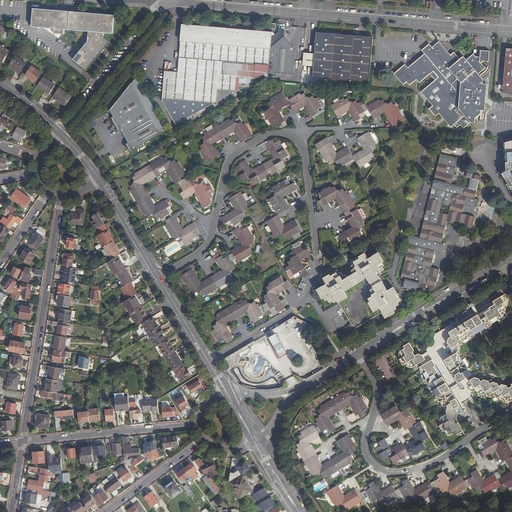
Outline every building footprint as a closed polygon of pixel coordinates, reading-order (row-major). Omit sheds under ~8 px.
[(114,15),(32,8),(31,27),(54,29),(53,33),(64,34),(64,29),(88,31),(87,42),(72,60),(85,70),(108,42),(103,37),(103,33),(112,33),(114,15)] [(254,79),(268,72),(272,35),(272,33),(183,25),(178,73),(165,71),(162,101),(175,125),(214,103),(216,103),(217,89),(235,91),(236,77),(254,79)] [(275,35),(272,35),(268,72),(293,74),(295,49),(284,36),(284,30),(279,29),(278,32),(275,35)] [(312,77),(336,79),(339,34),(316,32),(312,77)] [(336,79),(369,82),(373,37),(339,34),(336,79)] [(488,61),(489,51),(480,50),(480,57),(476,56),(476,57),(473,54),(466,60),(463,56),(460,59),(454,52),(450,55),(439,42),(432,47),(429,44),(422,50),(425,54),(408,68),(405,64),(394,73),(403,84),(407,81),(409,84),(417,79),(420,82),(433,71),(439,77),(421,92),(433,105),(429,108),(436,116),(439,113),(451,126),(454,123),(457,127),(461,124),(464,127),(471,122),(475,122),(475,118),(474,116),(476,115),(477,116),(481,113),(481,109),(484,109),(486,84),(483,83),(483,79),(478,73),(485,68),(481,63),(484,61),(488,61)] [(9,52),(0,45),(0,60),(2,62),(9,52)] [(503,93),(511,93),(511,48),(506,48),(503,93)] [(25,64),(15,57),(9,66),(13,69),(14,68),(20,72),(25,64)] [(19,74),(20,72),(14,68),(13,69),(9,66),(8,67),(19,74)] [(42,74),(32,67),(26,75),(35,82),(42,74)] [(55,85),(43,77),(37,86),(49,94),(55,85)] [(160,133),(131,83),(109,110),(113,116),(111,117),(112,118),(111,120),(112,123),(115,123),(116,125),(115,127),(116,130),(118,130),(119,131),(121,130),(128,142),(126,143),(127,145),(126,147),(128,149),(130,149),(130,150),(160,133)] [(71,96),(59,88),(53,97),(65,105),(71,96)] [(325,106),(321,99),(319,101),(317,98),(315,100),(313,96),(310,98),(309,97),(307,97),(305,93),(301,95),(300,93),(288,100),(282,92),(270,99),(271,101),(267,102),(270,107),(268,108),(269,109),(265,111),(265,110),(260,112),(263,117),(265,116),(273,128),(279,124),(281,128),(286,125),(282,118),(282,119),(276,109),(285,104),(285,105),(289,103),(294,112),(298,110),(297,109),(306,104),(311,113),(310,114),(312,117),(317,114),(316,111),(325,106)] [(337,117),(341,115),(340,114),(348,109),(354,118),(353,118),(355,121),(360,118),(358,115),(364,112),(368,110),(371,115),(373,119),(376,117),(375,115),(384,110),(391,122),(391,123),(393,126),(398,123),(397,119),(402,116),(395,104),(394,105),(392,101),(388,104),(387,102),(385,103),(383,100),(380,101),(379,99),(366,107),(365,104),(361,106),(359,103),(357,104),(356,100),(351,102),(351,101),(349,102),(347,98),(344,99),(343,98),(331,105),(337,117)] [(5,118),(9,112),(7,110),(6,112),(3,116),(2,118),(0,121),(0,127),(3,129),(4,128),(4,129),(5,129),(10,122),(8,121),(9,120),(5,118)] [(14,126),(18,129),(19,127),(22,122),(15,116),(13,119),(17,122),(14,126)] [(252,136),(245,123),(243,124),(241,120),(238,123),(237,122),(235,122),(233,118),(230,120),(229,118),(212,129),(207,132),(204,134),(204,135),(202,137),(204,141),(203,142),(203,143),(199,145),(201,149),(199,149),(207,162),(218,155),(217,152),(216,153),(210,144),(219,139),(226,135),(226,134),(235,129),(240,138),(239,139),(241,142),(252,136)] [(28,133),(19,127),(18,129),(13,136),(22,141),(28,133)] [(327,137),(316,144),(319,149),(326,161),(327,160),(329,163),(333,161),(334,162),(336,161),(338,166),(341,164),(342,165),(354,158),(360,167),(372,160),(371,158),(375,156),(372,151),(374,151),(373,149),(377,147),(375,144),(376,143),(370,131),(358,138),(359,141),(360,140),(365,149),(357,154),(357,153),(353,155),(348,146),(344,148),(345,149),(336,154),(331,146),(332,145),(330,142),(327,137)] [(287,155),(280,143),(275,146),(273,144),(267,147),(269,150),(270,149),(275,158),(266,163),(266,162),(259,165),(260,167),(251,172),(246,163),(247,162),(246,160),(239,163),(241,167),(236,169),(243,182),(248,178),(249,180),(251,179),(254,185),(266,178),(263,172),(269,168),(272,174),(285,167),(282,161),(283,160),(282,158),(287,155)] [(407,244),(409,244),(401,278),(405,279),(403,287),(425,293),(427,284),(435,286),(439,269),(431,267),(435,250),(442,252),(444,243),(441,243),(447,221),(472,228),(475,217),(462,213),(464,205),(474,207),(474,206),(476,206),(477,202),(479,202),(479,200),(475,198),(480,176),(467,173),(466,177),(471,178),(468,188),(451,184),(458,158),(441,154),(432,188),(436,189),(435,195),(431,194),(426,214),(430,215),(428,221),(425,220),(420,238),(409,235),(407,244)] [(211,194),(215,191),(211,184),(207,187),(206,185),(204,185),(203,182),(199,185),(198,183),(196,184),(194,180),(191,182),(189,180),(186,182),(185,179),(182,181),(180,177),(185,174),(178,161),(177,162),(175,158),(171,161),(170,159),(168,160),(166,156),(163,158),(162,156),(152,162),(156,167),(149,171),(146,166),(134,173),(135,174),(132,176),(134,180),(133,181),(133,182),(129,184),(131,188),(130,189),(144,214),(146,213),(148,216),(152,214),(152,215),(154,215),(156,218),(159,217),(160,218),(163,217),(165,220),(168,219),(171,222),(165,225),(172,237),(173,237),(175,240),(179,237),(180,239),(181,238),(183,242),(182,243),(185,247),(189,245),(187,242),(197,236),(194,231),(197,229),(194,223),(190,225),(191,226),(182,231),(175,219),(176,219),(174,215),(172,217),(166,207),(169,205),(166,200),(163,201),(163,203),(155,207),(150,199),(151,198),(147,192),(145,192),(140,183),(152,176),(153,178),(159,174),(159,172),(168,167),(175,179),(174,180),(176,184),(178,183),(183,191),(180,193),(184,199),(187,197),(186,196),(195,190),(201,200),(199,200),(204,208),(211,204),(210,202),(212,201),(211,198),(213,197),(211,194)] [(287,187),(283,181),(272,187),(275,193),(274,194),(274,195),(269,198),(276,211),(282,208),(284,211),(289,208),(287,205),(282,196),(289,192),(290,193),(296,189),(293,183),(287,187)] [(330,186),(317,194),(321,199),(318,201),(321,208),(328,203),(327,202),(336,197),(341,206),(340,206),(347,219),(349,219),(354,227),(345,232),(338,235),(342,241),(348,238),(353,246),(360,242),(358,239),(361,238),(360,236),(363,234),(360,230),(362,230),(361,228),(365,225),(364,222),(365,222),(357,209),(351,212),(347,206),(353,203),(345,191),(344,191),(342,188),(338,190),(338,189),(337,190),(334,186),(331,188),(330,186)] [(31,198),(17,189),(11,198),(25,207),(31,198)] [(242,195),(241,192),(229,199),(230,202),(232,201),(237,210),(228,214),(221,217),(224,223),(230,220),(236,229),(234,230),(236,234),(237,233),(244,245),(235,250),(234,249),(231,251),(233,253),(223,259),(221,256),(216,259),(217,263),(219,262),(223,270),(215,275),(214,274),(207,278),(208,279),(200,284),(193,272),(192,269),(179,276),(181,280),(182,279),(189,291),(191,290),(193,293),(197,290),(198,293),(199,292),(201,296),(205,294),(205,295),(231,281),(229,279),(232,278),(230,273),(232,272),(231,271),(235,268),(233,266),(235,265),(233,261),(236,259),(235,257),(238,255),(241,260),(250,255),(249,254),(252,252),(250,248),(251,247),(250,245),(254,243),(253,240),(254,239),(247,226),(241,230),(239,226),(242,225),(240,222),(243,220),(242,218),(246,217),(243,212),(245,212),(244,210),(248,208),(246,205),(248,204),(246,201),(242,195)] [(8,206),(6,208),(14,214),(15,211),(8,206)] [(83,225),(85,210),(78,209),(77,214),(70,213),(69,223),(83,225)] [(98,228),(104,225),(96,213),(93,215),(93,217),(95,221),(93,222),(97,229),(98,228)] [(4,217),(0,222),(2,224),(9,229),(17,218),(12,214),(8,220),(4,217)] [(278,215),(270,219),(266,222),(273,234),(271,235),(273,239),(281,234),(282,235),(283,235),(285,238),(289,236),(290,238),(293,236),(294,239),(300,236),(299,232),(301,231),(295,219),(292,221),(293,222),(284,228),(278,219),(279,218),(278,215)] [(2,224),(0,227),(0,240),(1,242),(2,242),(11,230),(9,229),(2,224)] [(96,237),(102,247),(103,247),(112,242),(113,241),(110,236),(110,235),(104,225),(98,228),(101,234),(96,237)] [(44,234),(38,230),(29,243),(33,245),(38,248),(44,239),(42,238),(44,234)] [(74,237),(74,234),(62,232),(61,236),(68,237),(68,236),(69,236),(69,238),(68,242),(68,243),(67,247),(78,248),(78,246),(76,239),(74,239),(74,237)] [(112,242),(103,247),(112,260),(118,256),(120,254),(112,242)] [(304,250),(299,242),(293,245),(295,248),(292,250),(293,251),(290,253),(292,257),(290,257),(291,259),(287,262),(289,265),(288,266),(289,269),(287,270),(290,277),(293,275),(299,272),(300,274),(302,278),(308,274),(305,268),(303,269),(298,260),(307,255),(310,254),(307,248),(304,250)] [(35,255),(27,249),(21,259),(29,264),(35,255)] [(397,294),(398,293),(399,292),(395,286),(394,286),(389,289),(386,285),(387,285),(384,279),(383,280),(380,274),(383,272),(382,271),(386,269),(383,265),(384,264),(383,261),(384,260),(378,250),(373,254),(373,255),(369,258),(365,252),(358,256),(359,258),(354,261),(355,263),(351,265),(353,269),(352,269),(354,273),(347,277),(345,274),(343,275),(341,271),(337,273),(336,272),(330,275),(329,274),(323,277),(327,283),(323,286),(322,285),(317,289),(322,298),(324,297),(326,301),(328,300),(329,303),(333,301),(334,302),(337,301),(354,328),(381,312),(385,318),(395,312),(394,311),(398,308),(397,307),(400,305),(398,300),(400,300),(397,294)] [(75,255),(65,254),(63,266),(66,267),(73,268),(75,255)] [(126,269),(118,256),(112,260),(107,262),(112,270),(115,275),(117,274),(126,269)] [(21,271),(15,267),(11,275),(17,278),(21,271)] [(73,268),(66,267),(64,281),(75,283),(77,268),(73,268)] [(27,270),(25,269),(20,278),(29,283),(32,276),(26,272),(27,270)] [(117,274),(124,286),(130,282),(133,280),(126,269),(117,274)] [(285,290),(290,287),(287,281),(285,282),(282,276),(269,284),(270,285),(267,287),(269,291),(268,292),(268,293),(264,296),(266,299),(265,300),(266,303),(260,307),(259,304),(256,305),(255,301),(251,304),(250,302),(249,304),(246,299),(243,301),(242,299),(217,314),(219,316),(215,317),(218,322),(216,322),(217,324),(213,326),(215,329),(213,330),(221,342),(232,336),(231,332),(230,333),(224,324),(233,319),(233,320),(240,317),(239,315),(248,310),(253,319),(252,319),(254,323),(260,319),(258,317),(276,306),(280,312),(285,308),(282,303),(281,303),(276,294),(284,289),(285,290)] [(12,293),(17,286),(13,284),(14,283),(10,280),(5,288),(12,293)] [(137,294),(130,282),(124,286),(121,288),(128,299),(134,295),(137,294)] [(29,299),(32,285),(22,283),(21,285),(19,289),(24,289),(22,298),(29,299)] [(19,284),(17,286),(12,293),(9,297),(15,301),(16,298),(19,289),(21,285),(19,284)] [(60,284),(58,294),(60,294),(69,296),(70,286),(60,284)] [(91,298),(91,300),(100,301),(98,291),(91,291),(91,294),(89,294),(89,297),(91,297),(91,298)] [(70,307),(71,296),(69,296),(60,294),(58,305),(70,307)] [(506,298),(504,294),(490,302),(490,303),(459,322),(458,320),(436,334),(433,347),(427,347),(427,350),(428,352),(423,355),(418,354),(415,355),(412,351),(414,350),(408,340),(404,342),(404,346),(405,348),(399,351),(398,354),(401,358),(400,359),(403,364),(404,364),(405,364),(407,366),(412,367),(421,362),(423,365),(420,367),(448,413),(441,417),(440,421),(442,423),(439,425),(443,431),(445,430),(448,435),(455,431),(457,434),(459,432),(460,434),(464,432),(458,422),(456,423),(454,419),(457,417),(458,413),(466,408),(463,403),(472,398),(473,391),(476,390),(479,394),(482,394),(485,392),(487,396),(491,396),(495,395),(497,398),(500,399),(504,397),(506,400),(510,401),(511,399),(511,383),(511,384),(511,385),(508,388),(507,385),(502,384),(499,386),(498,383),(493,382),(490,383),(488,380),(484,379),(481,381),(479,378),(475,377),(473,378),(457,352),(458,351),(459,347),(457,344),(503,316),(500,312),(506,309),(502,303),(505,302),(506,298)] [(124,302),(132,314),(142,308),(134,295),(128,299),(124,302)] [(30,319),(32,304),(22,303),(20,317),(30,319)] [(138,321),(140,325),(145,322),(150,319),(146,314),(145,315),(142,310),(143,309),(142,308),(132,314),(136,322),(138,321)] [(62,309),(59,323),(70,324),(71,320),(72,310),(62,309)] [(145,322),(152,334),(160,329),(164,326),(159,319),(157,320),(154,316),(150,319),(145,322)] [(289,353),(280,335),(299,326),(295,319),(271,330),(273,335),(269,337),(272,343),(270,344),(277,358),(289,353)] [(22,336),(24,325),(16,324),(14,335),(22,336)] [(67,327),(59,325),(59,326),(57,333),(66,335),(67,327)] [(150,335),(157,346),(159,345),(167,340),(162,334),(163,333),(160,329),(152,334),(150,335)] [(55,335),(52,349),(55,350),(63,352),(65,337),(55,335)] [(159,345),(166,357),(175,351),(176,351),(169,339),(167,340),(159,345)] [(25,343),(12,341),(10,351),(24,353),(25,343)] [(70,358),(71,352),(67,351),(66,352),(63,352),(55,350),(52,364),(64,366),(66,357),(70,358)] [(179,356),(175,351),(166,357),(174,370),(183,365),(185,363),(180,356),(179,356)] [(268,364),(267,360),(266,358),(264,356),(262,355),(259,354),(256,353),(253,354),(250,355),(247,358),(245,362),(244,366),(245,370),(247,374),(251,376),(255,378),(259,377),(263,376),(266,373),(268,369),(268,364)] [(78,367),(92,368),(93,357),(78,356),(78,367)] [(123,364),(117,356),(112,359),(123,364)] [(24,359),(11,358),(11,362),(15,363),(14,367),(23,368),(24,359)] [(186,369),(183,365),(174,370),(182,382),(192,375),(189,370),(187,372),(186,369)] [(52,367),(49,380),(59,381),(61,369),(52,367)] [(19,377),(10,375),(8,388),(17,390),(19,377)] [(202,378),(197,381),(195,378),(189,381),(191,385),(188,386),(193,394),(206,387),(202,378)] [(48,379),(46,392),(57,393),(59,381),(49,380),(48,379)] [(191,396),(181,390),(180,392),(177,391),(174,396),(178,397),(177,398),(187,403),(188,399),(189,400),(191,396)] [(69,399),(69,395),(57,393),(46,392),(42,391),(42,396),(61,399),(61,398),(66,399),(69,399)] [(345,392),(320,407),(321,408),(318,410),(320,415),(319,416),(319,417),(315,419),(317,423),(316,423),(318,427),(315,428),(313,425),(301,433),(302,434),(299,436),(301,440),(299,441),(300,443),(296,445),(298,449),(297,450),(311,475),(313,474),(314,476),(315,476),(319,474),(319,475),(321,474),(324,478),(327,476),(328,478),(340,470),(344,476),(347,474),(344,468),(353,463),(352,461),(355,459),(352,455),(354,454),(353,453),(357,451),(355,447),(356,447),(349,435),(338,441),(339,444),(340,444),(346,452),(337,458),(336,457),(330,460),(331,462),(322,467),(317,459),(317,458),(313,452),(312,452),(307,443),(316,438),(317,439),(320,437),(318,435),(327,430),(329,432),(334,429),(333,425),(331,426),(327,418),(336,413),(336,414),(343,409),(351,403),(356,412),(355,412),(356,415),(369,408),(361,396),(359,397),(358,394),(354,397),(353,395),(351,396),(349,391),(346,393),(345,392)] [(129,397),(116,398),(117,411),(121,411),(126,411),(126,410),(130,410),(130,403),(129,397)] [(158,399),(143,400),(143,402),(144,411),(149,411),(149,410),(153,409),(153,414),(160,413),(158,399)] [(17,405),(8,403),(6,412),(15,414),(17,405)] [(131,411),(132,419),(139,418),(139,416),(141,416),(141,410),(137,411),(136,403),(130,403),(130,410),(131,411)] [(387,419),(384,420),(388,426),(391,424),(390,423),(399,418),(405,427),(403,428),(405,431),(409,429),(411,432),(411,431),(416,440),(408,445),(408,444),(404,446),(402,443),(399,445),(399,446),(391,451),(386,442),(387,442),(385,438),(379,442),(380,445),(375,449),(382,460),(387,458),(388,459),(390,458),(393,464),(406,457),(403,451),(405,449),(407,452),(410,457),(411,456),(413,455),(414,456),(426,449),(423,443),(425,442),(424,441),(430,438),(420,422),(411,427),(409,424),(415,421),(408,409),(402,412),(401,410),(400,411),(397,405),(384,413),(387,419)] [(99,409),(89,409),(89,411),(90,422),(100,421),(99,409)] [(61,419),(74,417),(73,410),(55,412),(56,426),(61,426),(61,419)] [(106,417),(104,417),(104,420),(106,420),(106,421),(115,420),(114,410),(105,411),(106,417)] [(79,423),(90,422),(89,411),(78,412),(79,423)] [(51,416),(39,414),(37,427),(49,429),(51,416)] [(12,421),(3,422),(3,431),(11,430),(12,421)] [(178,436),(163,439),(165,448),(179,446),(178,436)] [(375,481),(369,485),(370,488),(362,493),(365,499),(368,498),(370,500),(372,499),(374,502),(378,500),(378,501),(380,500),(383,504),(386,503),(386,504),(402,495),(404,498),(406,497),(408,500),(411,498),(412,499),(414,498),(417,502),(420,501),(420,502),(433,495),(429,489),(433,487),(434,490),(438,488),(439,491),(441,490),(443,493),(447,491),(448,492),(449,491),(451,495),(455,493),(455,494),(470,486),(472,489),(474,488),(476,491),(479,489),(480,490),(482,489),(484,493),(488,492),(489,493),(504,484),(507,489),(511,486),(511,450),(507,442),(505,443),(504,441),(499,443),(499,441),(497,442),(495,439),(492,440),(491,439),(488,440),(486,437),(480,441),(482,445),(485,450),(482,451),(485,457),(488,455),(487,454),(497,449),(502,457),(501,458),(503,462),(505,460),(507,464),(508,463),(511,469),(511,472),(502,479),(501,477),(497,480),(494,474),(491,476),(491,477),(483,482),(478,474),(479,473),(477,469),(471,473),(473,476),(464,481),(461,476),(458,478),(458,479),(450,484),(445,475),(444,472),(438,475),(440,478),(431,483),(429,482),(426,483),(427,484),(414,492),(410,483),(411,483),(409,479),(403,483),(404,486),(396,491),(392,485),(389,487),(390,489),(381,494),(376,485),(375,481)] [(153,442),(144,444),(145,449),(144,449),(147,458),(148,457),(150,461),(159,458),(153,442)] [(121,444),(108,446),(108,452),(114,451),(114,455),(121,454),(120,452),(122,452),(121,444)] [(105,446),(93,447),(93,456),(96,456),(96,455),(100,455),(100,458),(102,458),(102,454),(106,454),(105,446)] [(82,463),(94,462),(93,456),(93,447),(80,448),(82,463)] [(76,457),(75,449),(67,449),(68,458),(76,457)] [(136,449),(132,449),(132,451),(124,452),(125,462),(128,460),(128,456),(134,455),(140,455),(140,451),(136,451),(136,449)] [(45,463),(44,452),(33,452),(34,463),(45,463)] [(52,455),(48,456),(49,470),(52,473),(55,470),(62,470),(61,459),(53,460),(52,455)] [(143,460),(140,456),(134,458),(128,460),(125,462),(134,473),(138,471),(135,466),(143,460)] [(198,459),(195,461),(204,474),(208,472),(209,474),(207,475),(208,479),(218,472),(214,463),(210,464),(209,463),(205,465),(204,463),(203,464),(198,459)] [(230,475),(229,482),(251,469),(246,461),(237,466),(240,469),(230,475)] [(193,464),(185,469),(190,475),(191,476),(193,479),(198,476),(195,472),(198,470),(193,464)] [(127,468),(119,473),(125,481),(133,476),(127,468)] [(52,477),(54,475),(52,473),(49,470),(42,469),(40,475),(42,476),(41,481),(45,482),(47,482),(48,477),(52,477)] [(183,481),(191,476),(190,475),(185,469),(178,474),(183,481)] [(2,483),(3,478),(5,478),(8,479),(9,474),(4,473),(0,472),(0,482),(2,483)] [(92,483),(99,478),(95,473),(87,476),(92,483)] [(116,489),(122,485),(116,477),(104,486),(111,494),(117,490),(116,489)] [(252,490),(244,477),(232,483),(240,497),(252,490)] [(39,491),(38,495),(50,497),(51,492),(44,491),(45,482),(41,481),(30,480),(28,489),(39,491)] [(171,484),(165,488),(173,498),(182,491),(174,481),(171,484)] [(362,505),(365,504),(361,498),(356,489),(352,491),(353,492),(344,498),(338,489),(340,489),(338,486),(326,492),(333,504),(335,503),(338,507),(341,505),(342,506),(343,505),(346,509),(349,507),(350,508),(361,502),(361,503),(361,504),(362,505)] [(103,491),(95,497),(100,504),(109,498),(103,491)] [(153,492),(146,498),(152,507),(160,502),(153,492)] [(37,505),(38,495),(28,493),(26,503),(37,505)] [(89,508),(97,503),(90,494),(83,499),(84,501),(89,508)] [(80,502),(73,507),(76,511),(83,511),(86,510),(81,503),(80,502)] [(139,503),(135,506),(139,511),(142,511),(145,511),(139,503)]
